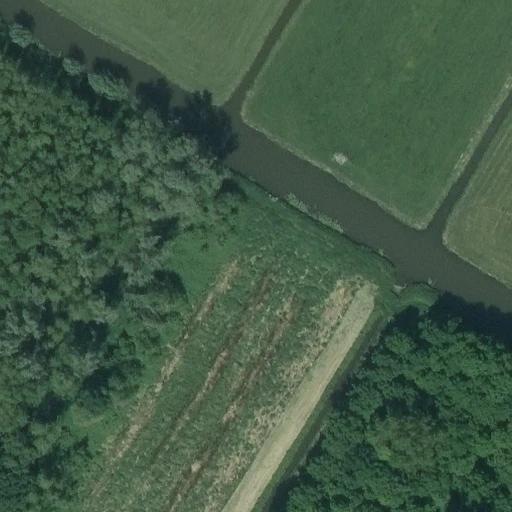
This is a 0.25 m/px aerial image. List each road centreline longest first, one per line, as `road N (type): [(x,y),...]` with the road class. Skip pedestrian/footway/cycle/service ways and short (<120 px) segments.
road 1 (track): [(11,511),(214,182),(0,43)]
road 2 (track): [(511,360),(418,306),(405,319),(372,294),(368,272),(214,182)]
road 3 (track): [(290,511),(405,319)]
